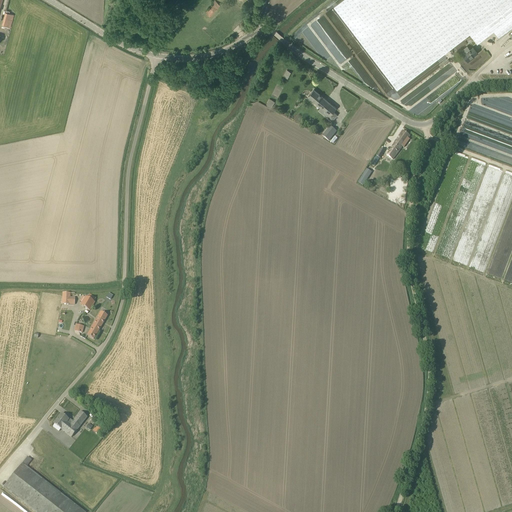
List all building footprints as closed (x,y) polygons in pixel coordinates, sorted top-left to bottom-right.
[(511,0),(342,0),(332,8),(394,86),(397,90),(470,34),(477,44),(494,31),(499,37),(511,26),(511,0)] [(211,17),(221,5),(216,1),(206,12),(211,17)] [(5,13),(4,17),(2,25),(10,27),(14,15),(5,13)] [(470,49),(467,46),(460,51),(463,55),(468,61),(472,58),(472,57),(477,53),(473,47),(470,49)] [(333,111),(336,108),(314,89),(308,96),(321,107),(330,115),(328,117),(332,121),(337,115),(333,111)] [(274,101),(269,99),(266,105),(271,108),(274,101)] [(336,131),(329,126),(321,136),(328,141),(336,131)] [(393,160),(410,136),(402,131),(387,155),(393,160)] [(376,156),(373,162),(371,164),(375,166),(376,164),(380,158),(384,151),(381,148),(376,156)] [(66,293),(62,293),(62,305),(74,305),(74,302),(74,297),(70,297),(70,293),(66,293)] [(90,300),(84,297),(80,305),(90,311),(95,302),(94,302),(95,299),(92,298),(90,300)] [(101,312),(95,321),(87,336),(94,340),(107,316),(101,312)] [(84,326),(81,326),(76,324),(74,331),(82,333),(84,326)] [(80,412),(73,421),(73,422),(80,427),(87,417),(80,412)] [(73,422),(73,421),(69,419),(68,420),(61,414),(53,424),(71,438),(80,427),(73,422)] [(96,426),(93,430),(98,435),(102,430),(96,426)] [(3,487),(34,511),(84,511),(27,467),(31,460),(27,457),(3,487)]
